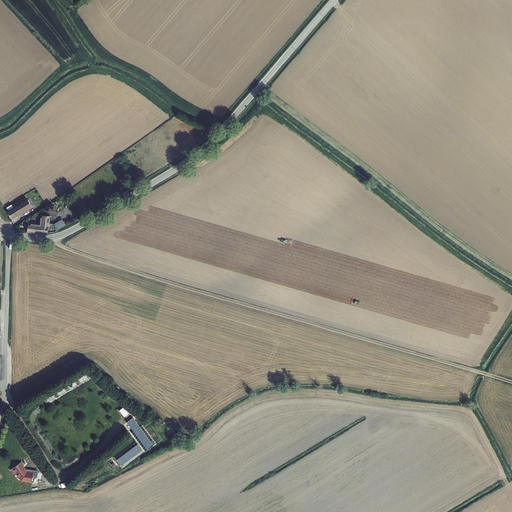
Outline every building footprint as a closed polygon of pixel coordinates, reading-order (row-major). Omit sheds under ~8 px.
[(32,207),(27,200),(18,206),(18,205),(7,212),(11,219),(22,212),(23,213),(32,207)] [(41,234),(47,234),(48,217),(41,217),(41,225),(29,224),(28,232),(41,234)] [(50,222),(50,217),(48,217),(47,234),(51,232),(55,230),(55,223),(50,222)] [(85,372),(77,378),(81,383),(89,377),(85,372)] [(78,384),(75,378),(66,383),(70,389),(78,384)] [(45,397),(49,402),(57,396),(54,391),(45,397)] [(126,405),(120,409),(125,416),(131,411),(126,405)] [(147,449),(156,443),(144,425),(142,427),(134,416),(128,421),(147,449)] [(38,477),(39,470),(25,468),(26,463),(14,461),(12,473),(20,475),(19,480),(32,482),(33,476),(38,477)]
